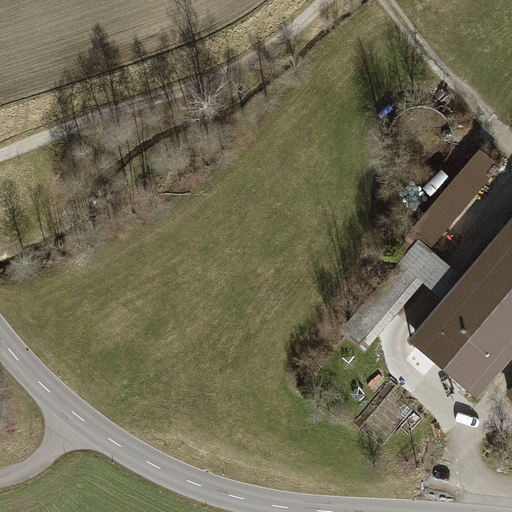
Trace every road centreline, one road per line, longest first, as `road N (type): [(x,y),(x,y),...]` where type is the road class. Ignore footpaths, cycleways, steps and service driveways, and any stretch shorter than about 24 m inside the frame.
road 1 (tertiary): [(0,337),(78,415),(158,467),(228,493),(331,511)]
road 2 (track): [(0,155),(230,75),(329,0)]
road 3 (track): [(384,0),(511,151)]
